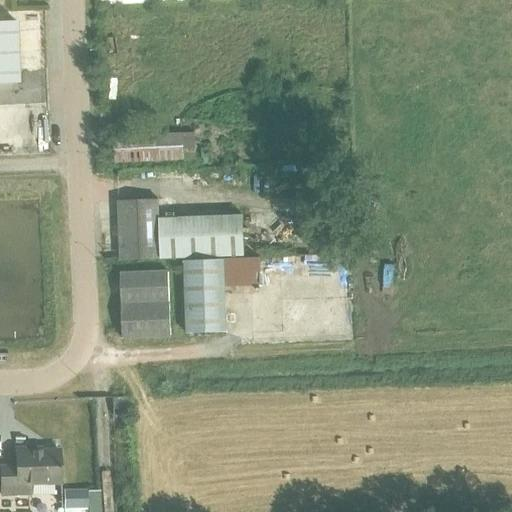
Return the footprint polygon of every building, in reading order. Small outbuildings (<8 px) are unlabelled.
[(0,84),(18,84),(16,22),(0,22),(0,84)] [(182,134),(113,137),(114,145),(115,162),(183,159),(195,159),(194,133),(182,134)] [(241,218),(159,220),(158,199),(117,201),(120,260),(161,258),(161,259),(243,256),(241,218)] [(225,260),(185,261),(187,334),(227,333),(226,292),(225,260)] [(123,338),(171,337),(169,272),(121,273),(123,338)] [(126,398),(114,399),(114,417),(127,416),(126,398)] [(31,484),(61,482),(59,450),(29,452),(29,449),(15,449),(16,466),(0,466),(0,470),(1,496),(31,494),(31,484)] [(64,511),(88,511),(88,492),(64,492),(64,511)]
